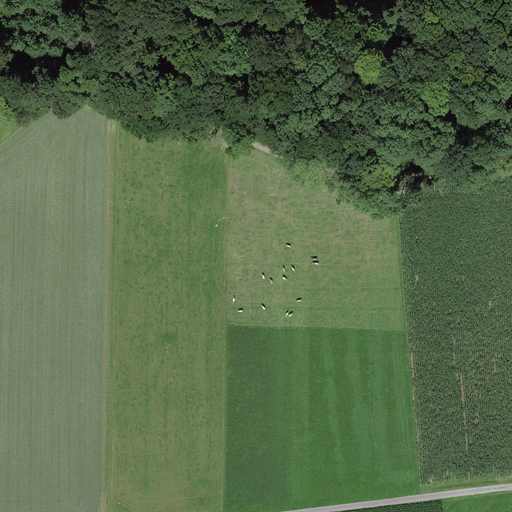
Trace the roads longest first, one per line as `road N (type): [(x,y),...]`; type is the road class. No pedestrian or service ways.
road 1 (track): [(379,0),(193,22),(154,18),(117,0)]
road 2 (track): [(511,489),(316,511)]
